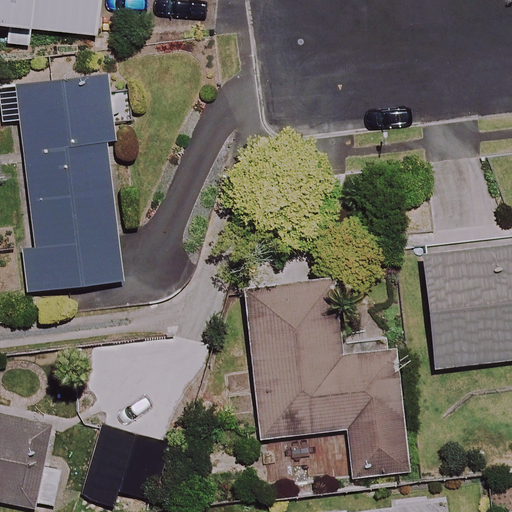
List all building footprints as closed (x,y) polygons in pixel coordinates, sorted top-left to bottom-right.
[(29,28),(95,33),(97,0),(0,0),(0,23),(8,25),(7,43),(27,44),(29,28)] [(110,141),(103,74),(11,85),(30,246),(17,247),(23,293),(119,281),(102,142),(110,141)] [(511,358),(511,240),(413,251),(425,367),(511,358)] [(336,351),(329,281),(242,290),(257,437),(341,429),(346,478),(405,472),(392,345),(336,351)] [(46,424),(0,416),(0,499),(51,507),(57,468),(39,465),(46,424)] [(172,441),(95,427),(83,496),(159,510),(172,441)]
